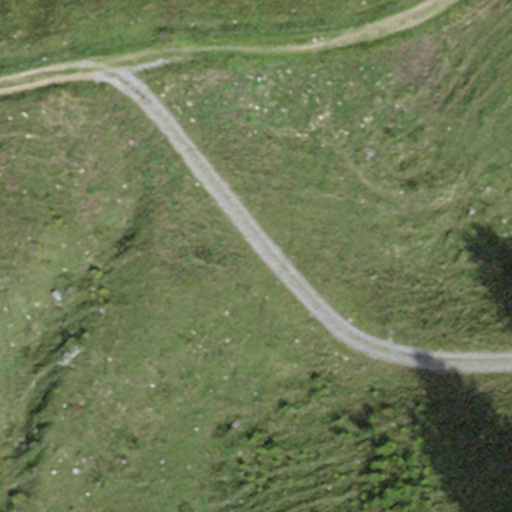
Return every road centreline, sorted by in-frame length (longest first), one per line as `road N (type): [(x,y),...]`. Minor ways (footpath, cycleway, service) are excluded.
road 1 (track): [(511,362),(395,358),(338,324),(110,68)]
road 2 (track): [(461,0),(366,39),(295,54),(110,68)]
